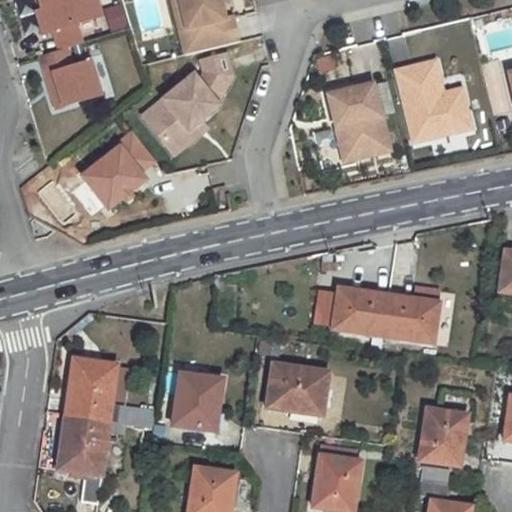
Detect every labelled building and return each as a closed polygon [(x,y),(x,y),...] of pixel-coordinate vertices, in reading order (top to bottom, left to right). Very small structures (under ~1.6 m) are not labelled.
[(92,0),(37,0),(41,11),(48,33),(52,32),(58,50),(79,44),(74,25),(98,18),(92,0)] [(181,0),(173,0),(187,55),(205,51),(199,27),(188,29),(181,0)] [(221,0),(181,0),(188,29),(199,27),(205,51),(240,43),(234,18),(226,19),(223,6),(221,0)] [(121,4),(103,11),(111,31),(129,24),(121,4)] [(41,11),(30,14),(36,37),(48,33),(41,11)] [(64,49),(38,57),(45,77),(51,75),(62,108),(98,96),(88,62),(70,68),(64,49)] [(103,95),(112,93),(100,56),(92,58),(103,95)] [(195,74),(146,113),(171,144),(203,117),(219,104),(218,102),(232,77),(227,56),(202,62),(205,73),(201,81),(195,74)] [(437,62),(398,72),(416,143),(473,128),(465,96),(442,102),(440,97),(445,96),(445,94),(437,62)] [(51,75),(45,77),(55,109),(62,108),(51,75)] [(348,127),(357,161),(392,151),(383,117),(382,118),(374,86),(331,97),(339,130),(348,127)] [(442,102),(465,96),(463,90),(445,94),(445,96),(440,97),(442,102)] [(171,144),(177,151),(209,125),(203,117),(171,144)] [(339,130),(347,163),(357,161),(348,127),(339,130)] [(122,145),(86,175),(112,206),(148,177),(142,169),(157,157),(136,130),(119,143),(122,145)] [(511,254),(505,253),(499,291),(511,293),(511,254)] [(338,290),(333,331),(364,335),(365,333),(384,335),(389,298),(338,290)] [(389,298),(384,335),(404,338),(403,341),(435,346),(440,305),(389,298)] [(168,325),(166,340),(200,346),(202,331),(168,325)] [(71,398),(68,417),(109,423),(118,368),(73,361),(68,397),(71,398)] [(273,366),(267,407),(287,410),(286,413),(322,418),(329,374),(273,366)] [(180,377),(173,427),(211,433),(214,414),(216,414),(221,383),(180,377)] [(426,412),(419,462),(456,467),(459,449),(462,450),(467,418),(426,412)] [(96,508),(107,435),(124,437),(125,425),(109,423),(68,417),(65,436),(62,435),(57,473),(84,477),(79,505),(96,508)] [(317,476),(312,509),(334,511),(352,511),(360,464),(323,458),(320,476),(317,476)] [(424,467),(422,483),(447,487),(450,471),(424,467)] [(195,469),(188,511),(226,511),(228,507),(230,508),(235,476),(195,469)] [(422,483),(420,497),(445,500),(447,487),(422,483)] [(430,503),(429,511),(470,511),(471,508),(430,503)]
